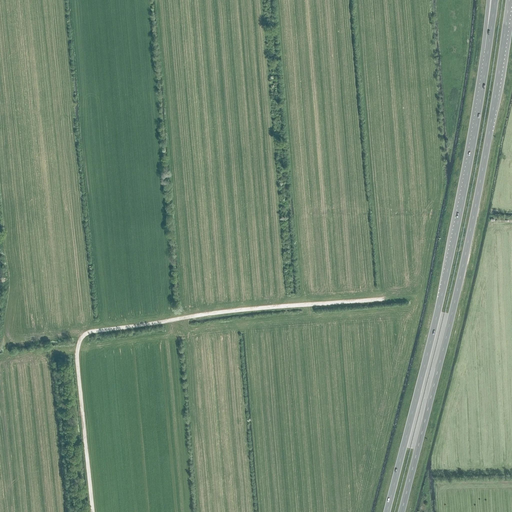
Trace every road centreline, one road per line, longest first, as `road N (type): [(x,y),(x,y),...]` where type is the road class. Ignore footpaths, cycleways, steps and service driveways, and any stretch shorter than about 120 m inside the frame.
road 1 (trunk): [(401,511),(468,239),(508,8)]
road 2 (track): [(384,298),(86,333),(76,353),(92,511)]
road 3 (trunk): [(484,70),(449,261),(386,511)]
road 4 (track): [(0,245),(10,274),(6,352),(77,348)]
